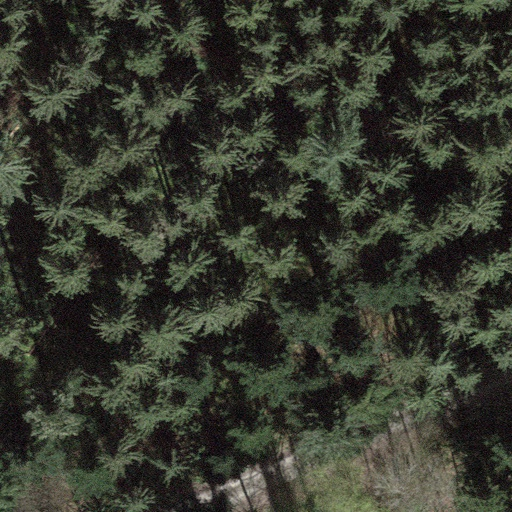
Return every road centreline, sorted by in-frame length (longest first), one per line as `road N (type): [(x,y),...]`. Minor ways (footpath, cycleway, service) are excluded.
road 1 (track): [(71,0),(401,155),(511,178)]
road 2 (track): [(511,363),(192,511)]
